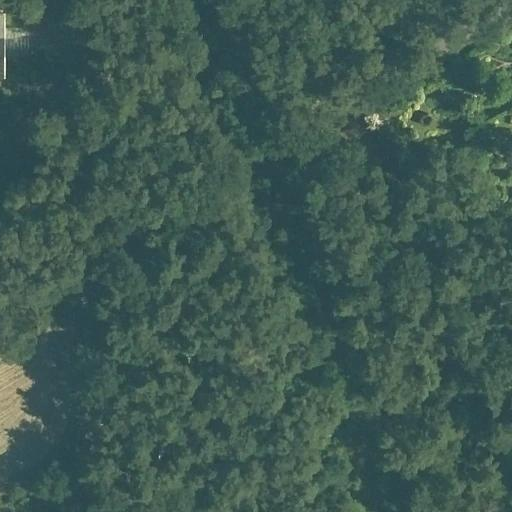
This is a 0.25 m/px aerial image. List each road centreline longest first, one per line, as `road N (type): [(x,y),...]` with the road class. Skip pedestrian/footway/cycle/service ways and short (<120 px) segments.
road 1 (unclassified): [(88,254),(511,6)]
road 2 (unclassified): [(64,511),(88,254)]
road 3 (track): [(511,265),(376,87)]
